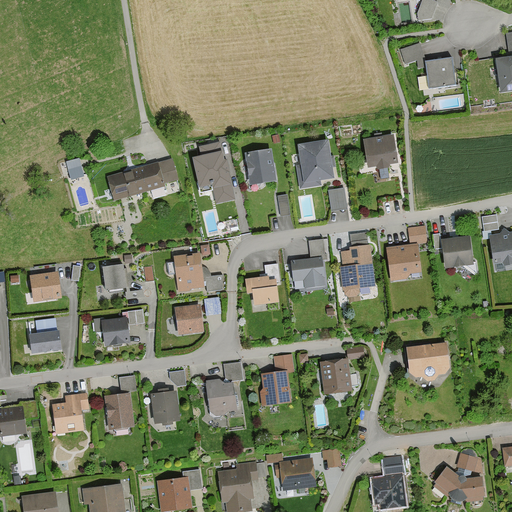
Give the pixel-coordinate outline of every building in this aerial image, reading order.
[(437,5),(432,1),(432,0),(423,0),(417,16),(418,23),(432,21),(437,5)] [(424,60),(420,46),(401,53),(406,66),(424,60)] [(511,93),(511,58),(497,61),(502,95),(511,93)] [(456,87),(453,62),(427,65),(431,90),(456,87)] [(399,165),(393,137),(364,143),(369,171),(378,169),(379,172),(391,170),(390,167),(399,165)] [(330,143),(298,147),(301,168),(297,169),(300,191),(321,188),(320,182),(335,180),(330,143)] [(223,150),(204,154),(206,162),(198,163),(203,187),(215,185),(218,202),(234,199),(223,150)] [(277,182),(272,151),(247,155),(252,186),(277,182)] [(82,156),(68,159),(72,177),(85,175),(82,156)] [(179,183),(173,162),(109,179),(116,204),(166,190),(165,187),(179,183)] [(347,212),(344,190),(328,192),(331,214),(347,212)] [(290,217),(287,196),(277,198),(280,218),(290,217)] [(498,232),(497,218),(482,219),(483,234),(498,232)] [(426,244),(425,228),(407,230),(408,246),(426,244)] [(511,234),(511,235),(505,232),(501,236),(491,237),(495,265),(505,264),(505,267),(511,266),(511,234)] [(367,248),(365,235),(349,237),(351,249),(349,249),(350,253),(341,254),(342,269),(340,269),(342,293),(345,293),(346,304),(377,300),(371,247),(367,248)] [(441,250),(440,236),(432,237),(434,251),(441,250)] [(474,267),(471,239),(443,242),(446,270),(474,267)] [(310,261),(292,263),(295,284),(305,283),(306,290),(326,288),(323,264),(327,263),(324,242),(308,244),(310,261)] [(390,283),(407,281),(411,275),(421,274),(418,246),(386,250),(390,283)] [(211,257),(210,247),(201,248),(202,258),(211,257)] [(205,291),(201,255),(175,258),(179,294),(205,291)] [(280,285),(278,265),(265,267),(266,279),(247,281),(249,296),(255,296),(256,307),(280,305),(278,285),(280,285)] [(127,293),(125,266),(102,268),(104,295),(127,293)] [(80,269),(73,268),(71,283),(78,284),(80,269)] [(212,276),(206,272),(207,293),(224,292),(223,278),(212,279),(212,276)] [(62,301),(58,274),(31,278),(34,304),(62,301)] [(221,317),(219,300),(205,302),(207,318),(221,317)] [(205,335),(202,307),(176,310),(179,338),(205,335)] [(144,326),(142,312),(128,314),(130,327),(144,326)] [(131,345),(128,320),(105,323),(105,320),(95,321),(97,338),(105,337),(107,349),(131,345)] [(63,352),(60,333),(56,333),(55,321),(36,323),(37,335),(31,336),(33,355),(63,352)] [(436,382),(440,377),(448,376),(452,370),(449,345),(408,348),(411,375),(417,380),(423,379),(429,383),(436,382)] [(364,350),(349,351),(350,362),(365,360),(364,350)] [(275,374),(289,375),(295,374),(292,357),(273,359),(275,374)] [(349,361),(321,364),(325,395),(352,392),(349,361)] [(225,381),(235,383),(243,382),(241,364),(223,366),(225,381)] [(170,381),(178,389),(186,388),(184,373),(170,375),(170,381)] [(289,375),(275,374),(262,376),(264,391),(261,394),(263,408),(293,405),(289,375)] [(136,392),(134,378),(119,380),(121,394),(136,392)] [(235,383),(225,381),(207,384),(211,416),(238,413),(235,383)] [(181,423),(178,393),(153,396),(156,426),(181,423)] [(89,412),(87,395),(65,397),(66,405),(53,406),(56,436),(85,432),(83,412),(89,412)] [(134,429),(130,395),(105,398),(108,426),(114,425),(115,431),(134,429)] [(0,438),(27,435),(23,409),(0,411),(0,438)] [(340,467),(338,450),(321,452),(322,462),(327,461),(328,469),(340,467)] [(459,469),(457,475),(449,468),(434,487),(457,504),(486,501),(484,478),(470,480),(472,473),(475,474),(479,460),(461,454),(456,468),(459,469)] [(282,463),(281,455),(266,457),(267,464),(282,463)] [(401,457),(383,459),(385,474),(402,472),(401,457)] [(317,488),(312,460),(280,465),(284,493),(317,488)] [(256,466),(256,464),(236,466),(237,471),(218,473),(223,506),(227,505),(227,511),(253,511),(252,501),(255,501),(253,483),(259,482),(259,480),(266,479),(264,465),(256,466)] [(203,490),(201,472),(181,474),(182,479),(158,482),(161,511),(180,511),(193,510),(191,492),(203,490)] [(407,508),(404,476),(373,479),(375,506),(382,506),(383,510),(407,508)] [(126,511),(122,485),(82,491),(85,506),(90,505),(91,511),(126,511)] [(58,511),(57,494),(22,498),(24,511),(58,511)]
